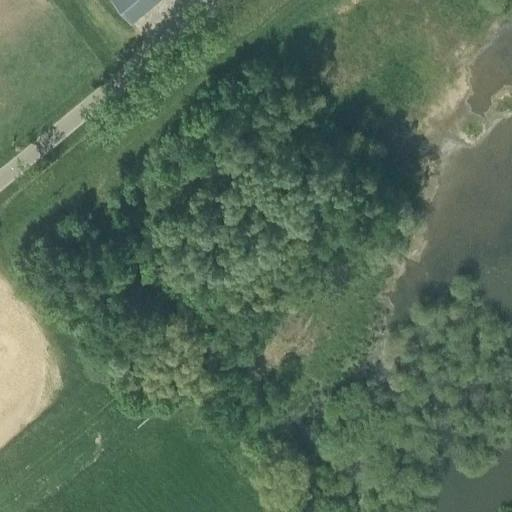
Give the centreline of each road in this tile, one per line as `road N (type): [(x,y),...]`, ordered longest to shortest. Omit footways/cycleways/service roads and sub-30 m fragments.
road 1 (unclassified): [(0,182),(218,0)]
road 2 (track): [(0,258),(148,436)]
